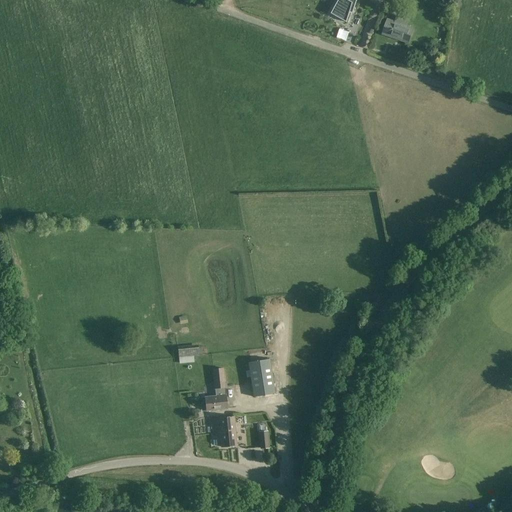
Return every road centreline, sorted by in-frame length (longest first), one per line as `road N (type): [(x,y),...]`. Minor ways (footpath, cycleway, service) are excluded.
road 1 (unclassified): [(318,511),(347,387),(378,320),(421,265),(511,182)]
road 2 (unclassified): [(511,109),(191,0)]
road 3 (unclassified): [(314,511),(271,485),(210,463),(101,466),(60,477)]
